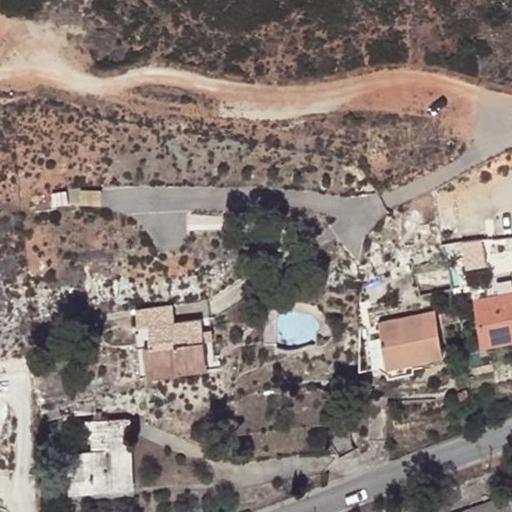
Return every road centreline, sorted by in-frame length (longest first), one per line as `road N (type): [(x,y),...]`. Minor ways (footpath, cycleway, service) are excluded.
road 1 (track): [(511,101),(433,78),(355,81),(303,101),(265,103),(137,60),(86,75)]
road 2 (track): [(511,153),(368,207),(203,302)]
road 3 (tertiary): [(511,436),(308,511)]
road 4 (track): [(368,207),(246,193),(194,196)]
